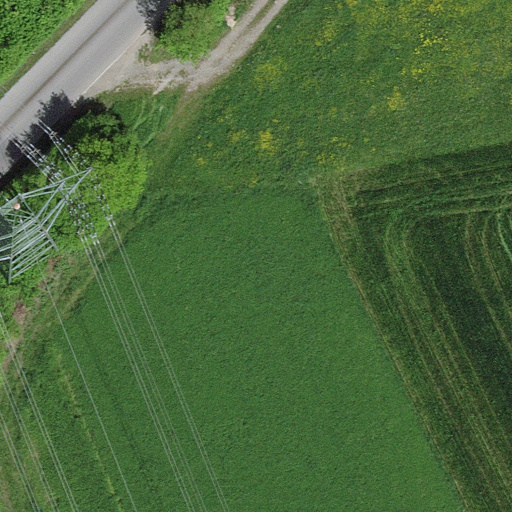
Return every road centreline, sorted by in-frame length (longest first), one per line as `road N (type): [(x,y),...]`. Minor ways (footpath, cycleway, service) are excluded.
road 1 (track): [(281,0),(185,69),(75,61)]
road 2 (unclassified): [(0,138),(135,0)]
